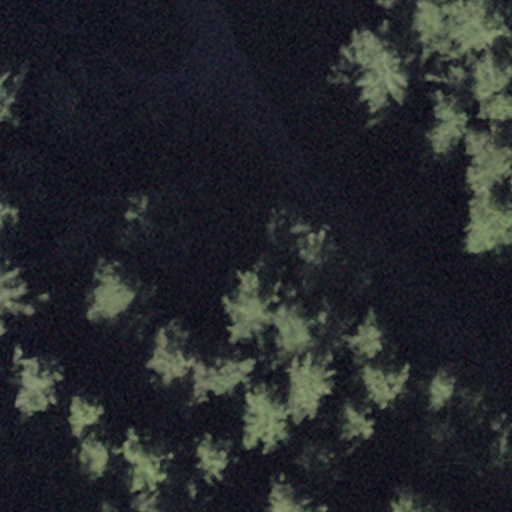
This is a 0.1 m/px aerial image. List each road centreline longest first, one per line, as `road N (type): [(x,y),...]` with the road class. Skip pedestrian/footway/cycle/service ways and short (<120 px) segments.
road 1 (track): [(196,0),(282,165),(429,300),(511,403)]
road 2 (track): [(31,0),(109,70),(149,89),(184,94),(236,77)]
